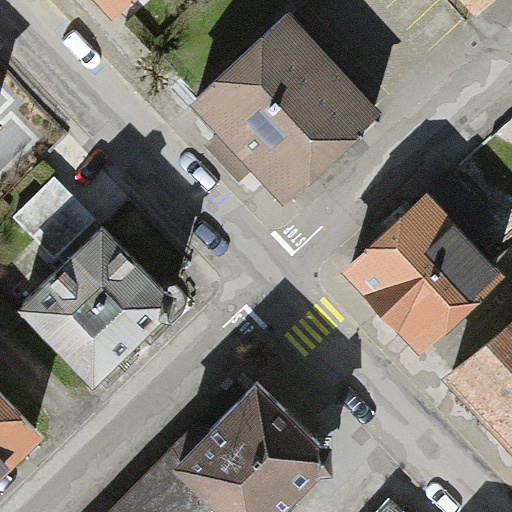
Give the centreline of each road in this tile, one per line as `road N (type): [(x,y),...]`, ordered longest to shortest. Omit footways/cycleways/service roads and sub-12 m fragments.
road 1 (unclassified): [(273,272),(8,0)]
road 2 (residential): [(273,272),(30,511)]
road 3 (unclassified): [(504,511),(273,272)]
road 4 (residential): [(511,65),(442,116),(273,272)]
